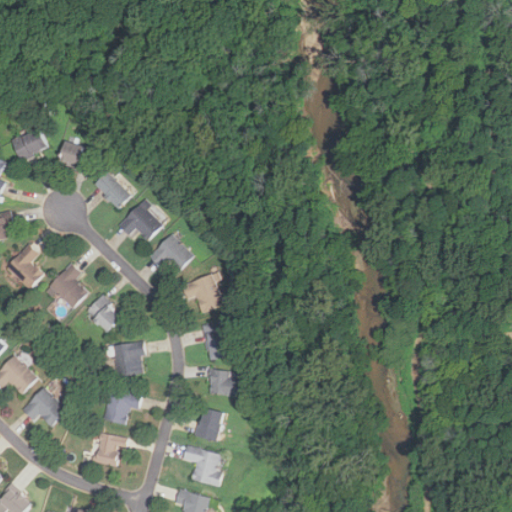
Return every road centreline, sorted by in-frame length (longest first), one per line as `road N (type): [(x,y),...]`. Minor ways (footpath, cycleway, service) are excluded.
road 1 (residential): [(64,207),(154,295),(174,334),(177,390),(141,511)]
road 2 (residential): [(145,501),(76,481),(0,422)]
